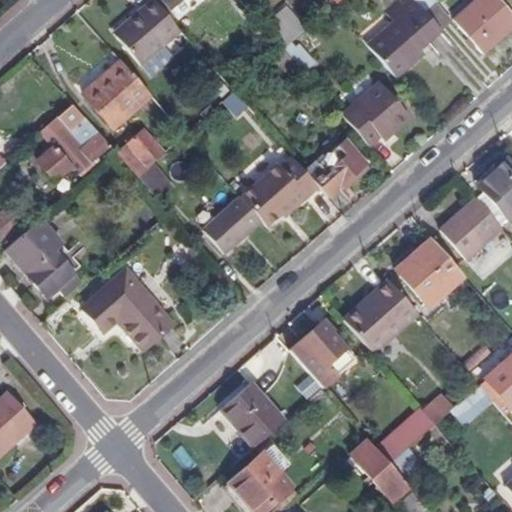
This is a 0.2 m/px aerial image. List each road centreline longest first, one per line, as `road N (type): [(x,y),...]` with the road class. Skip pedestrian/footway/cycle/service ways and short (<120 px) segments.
road 1 (residential): [(511,98),(115,447)]
road 2 (residential): [(0,313),(115,447)]
